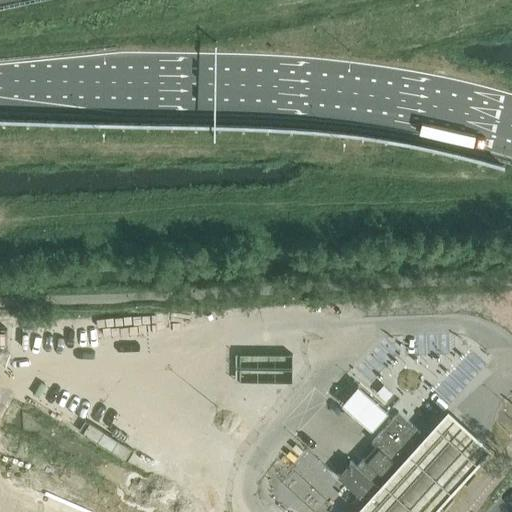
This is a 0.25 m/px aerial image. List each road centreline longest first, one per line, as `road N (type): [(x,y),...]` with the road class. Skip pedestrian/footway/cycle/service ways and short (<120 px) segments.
road 1 (motorway): [(0,81),(323,89),(511,125)]
road 2 (unknown): [(347,327),(201,341),(152,354),(140,377),(135,422),(245,496)]
